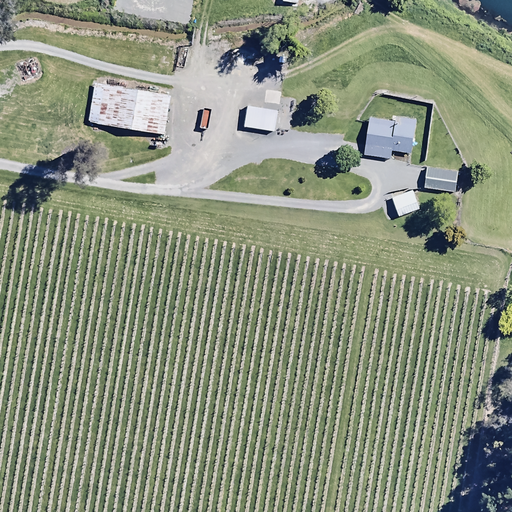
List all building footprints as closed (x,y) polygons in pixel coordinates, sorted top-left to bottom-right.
[(26,40),(0,47),(0,57),(11,92),(32,85),(29,75),(37,73),(26,40)] [(170,99),(94,87),(88,128),(163,139),(170,99)] [(277,111),(245,105),(242,127),(273,132),(277,111)] [(290,110),(281,109),(278,129),(287,130),(290,110)] [(394,121),(367,118),(363,158),(390,161),(391,153),(410,155),(414,119),(395,116),(394,121)] [(456,172),(425,168),(422,191),(453,195),(456,172)] [(411,190),(390,199),(398,219),(419,211),(411,190)]
